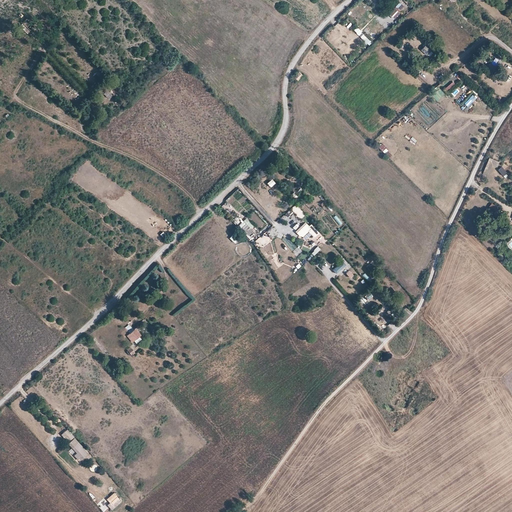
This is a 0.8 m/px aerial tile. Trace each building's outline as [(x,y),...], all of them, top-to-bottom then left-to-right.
[(405,6),(404,5),(407,3),(405,1),(402,4),(398,0),(397,0),(394,4),(401,10),(405,6)] [(21,27),(29,34),(36,26),(27,19),(21,27)] [(358,25),(354,28),(368,45),(371,42),(358,25)] [(367,28),(364,30),(373,40),(376,37),(367,28)] [(421,50),(426,55),(431,50),(426,44),(421,50)] [(294,76),(297,80),(302,75),(299,71),(294,76)] [(446,90),(455,84),(452,80),(444,87),(446,90)] [(432,96),(438,102),(446,93),(439,87),(432,96)] [(468,98),(464,102),(470,108),(475,103),(468,98)] [(389,157),(393,154),(382,143),(378,146),(389,157)] [(271,178),(266,182),(270,186),(275,182),(271,178)] [(301,200),(308,194),(304,191),(299,197),(301,200)] [(493,203),(490,207),(496,211),(498,208),(493,203)] [(235,213),(231,216),(236,223),(240,221),(235,213)] [(318,232),(311,223),(309,225),(306,223),(296,232),(299,235),(303,236),(308,231),(313,236),(318,232)] [(244,234),(250,228),(246,224),(240,229),(244,234)] [(231,234),(228,237),(234,242),(237,240),(231,234)] [(316,245),(311,252),(314,255),(319,248),(316,245)] [(275,258),(271,260),(277,269),(281,267),(275,258)] [(336,272),(346,264),(343,261),(333,269),(336,272)] [(373,296),(369,292),(364,295),(368,300),(373,296)] [(389,322),(387,325),(393,330),(396,327),(389,322)] [(126,335),(131,341),(140,334),(135,327),(126,335)] [(67,428),(60,433),(63,436),(65,434),(69,439),(73,436),(67,428)] [(88,451),(74,436),(67,443),(76,452),(73,454),(77,458),(78,457),(80,459),(88,451)] [(121,501),(113,492),(106,498),(109,502),(107,504),(111,509),(121,501)]
